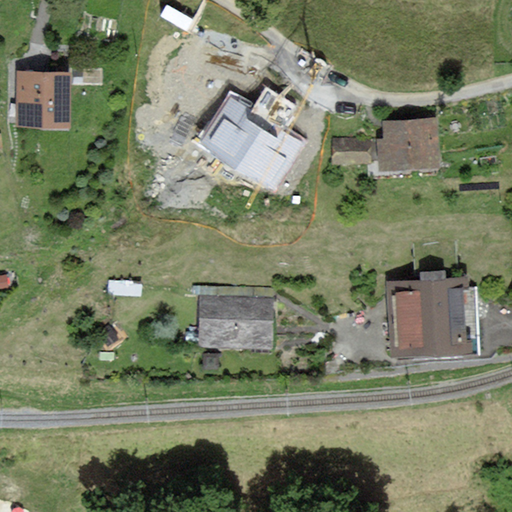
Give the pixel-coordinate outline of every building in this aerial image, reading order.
[(21,74),(21,124),(68,124),(69,74),(21,74)] [(380,118),(380,166),(441,166),(441,118),(380,118)] [(333,133),(334,160),(372,160),(371,132),(333,133)] [(399,278),(402,353),(480,350),(477,275),(399,278)] [(207,293),(206,341),(275,342),(276,294),(207,293)]
